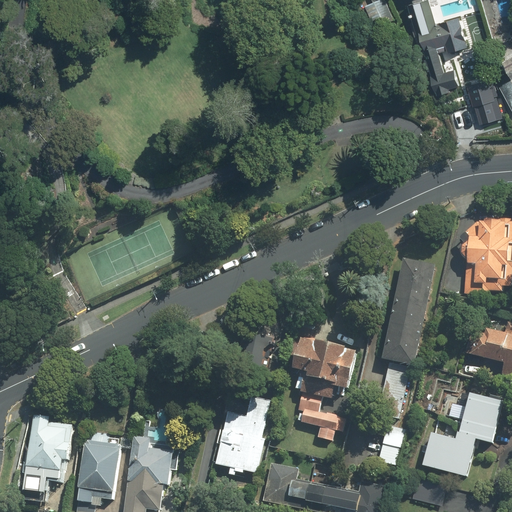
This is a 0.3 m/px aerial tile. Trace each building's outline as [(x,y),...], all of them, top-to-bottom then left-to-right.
[(370,0),(371,2),(363,5),(373,28),(394,18),(385,0),(370,0)] [(459,17),(436,24),(429,0),(425,0),(424,1),(423,0),(415,0),(413,1),(414,4),(407,6),(416,36),(420,35),(432,76),(430,77),(435,93),(437,93),(438,96),(450,92),(449,89),(460,86),(455,70),(445,73),(439,53),(447,50),(448,53),(468,47),(459,17)] [(511,79),(501,86),(511,106),(511,55),(504,60),(511,73),(511,79)] [(490,78),(467,85),(474,108),(497,101),(490,78)] [(511,223),(477,223),(466,235),(470,243),(463,247),(462,257),(466,264),(464,296),(477,297),(477,294),(511,295),(511,223)] [(437,268),(405,261),(383,361),(390,363),(380,408),(405,414),(437,268)] [(473,322),(464,355),(505,365),(501,378),(511,380),(511,319),(503,330),(473,322)] [(360,349),(302,336),(293,375),(308,378),(297,423),(320,428),(318,438),(335,442),(337,432),(356,436),(360,421),(321,412),(326,389),(350,394),(360,349)] [(466,480),(477,442),(493,446),(506,403),(465,391),(460,407),(468,410),(459,440),(434,432),(424,468),(466,480)] [(258,476),(271,401),(231,395),(225,431),(220,430),(217,445),(221,446),(217,471),(246,476),(246,473),(258,476)] [(54,421),(36,418),(25,499),(44,502),(48,475),(66,477),(67,466),(71,467),(77,429),(54,426),(54,421)] [(408,430),(390,425),(380,464),(399,468),(408,430)] [(89,441),(86,440),(78,489),(80,489),(76,511),(97,511),(98,508),(103,509),(104,501),(113,502),(122,446),(109,444),(110,434),(90,431),(89,441)] [(153,440),(134,438),(125,511),(148,511),(149,511),(150,511),(161,511),(164,487),(170,488),(174,453),(152,450),(153,440)] [(301,469),(273,462),(264,504),(287,509),(287,507),(309,511),(381,511),(386,488),(362,482),(360,493),(299,480),(301,469)] [(447,493),(416,485),(412,500),(443,508),(447,493)]
